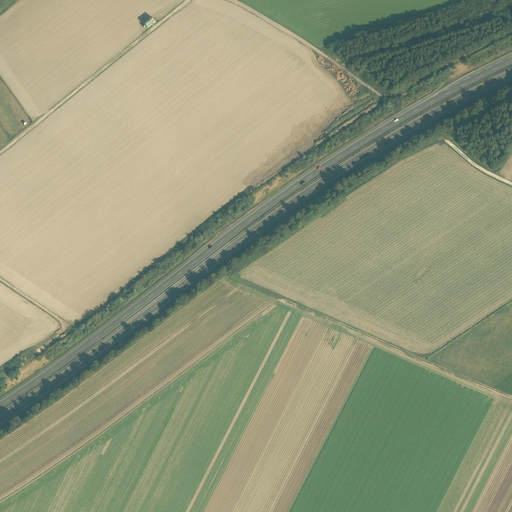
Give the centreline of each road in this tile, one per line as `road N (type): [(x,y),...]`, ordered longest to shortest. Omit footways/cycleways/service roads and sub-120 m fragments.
road 1 (motorway): [(511,58),(307,176),(0,404)]
road 2 (motorway): [(0,417),(341,167),(502,76)]
road 3 (track): [(511,397),(238,282)]
road 4 (track): [(188,0),(0,152)]
road 5 (track): [(378,95),(230,0)]
road 6 (track): [(0,279),(64,323),(0,374)]
